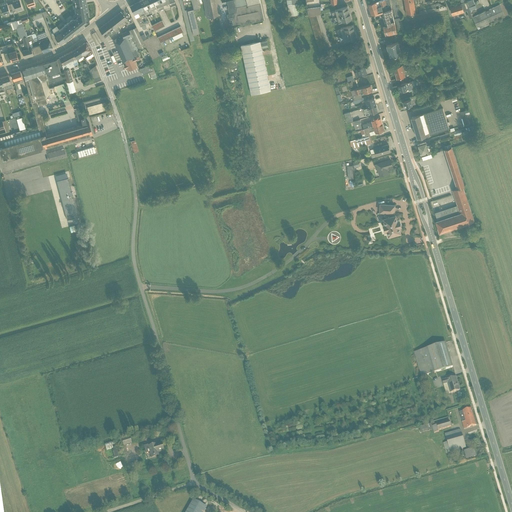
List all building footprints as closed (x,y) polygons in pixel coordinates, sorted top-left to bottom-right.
[(13,3),(10,4),(13,11),(22,8),(19,0),(14,0),(12,1),(13,3)] [(72,18),(59,29),(66,39),(89,21),(85,0),(74,0),(77,17),(74,20),(72,18)] [(146,0),(139,0),(137,1),(143,13),(151,9),(146,0)] [(146,0),(151,9),(158,6),(155,0),(146,0)] [(220,0),(207,0),(212,19),(224,16),(220,0)] [(302,0),(291,0),(294,17),(304,15),(302,0)] [(409,0),(412,14),(422,13),(419,0),(409,0)] [(471,0),(461,3),(463,12),(475,8),(472,0),(471,0)] [(133,18),(143,13),(137,1),(127,6),(133,18)] [(368,4),(370,10),(379,7),(378,1),(368,4)] [(7,3),(0,4),(0,5),(3,14),(13,11),(10,4),(7,5),(7,3)] [(452,15),(463,12),(461,3),(449,7),(452,15)] [(313,8),(314,15),(326,13),(325,6),(313,8)] [(335,24),(351,19),(347,6),(331,11),(335,24)] [(481,26),(510,17),(506,6),(478,15),(481,26)] [(372,15),(381,13),(379,7),(370,10),(372,15)] [(193,11),(198,36),(205,34),(199,9),(193,11)] [(103,38),(127,18),(121,11),(97,30),(103,38)] [(171,26),(168,20),(157,25),(160,31),(166,28),(171,26)] [(340,42),(357,38),(353,25),(336,29),(340,42)] [(384,37),(396,33),(394,25),(382,28),(384,37)] [(186,26),(162,36),(165,43),(178,38),(179,40),(190,36),(186,26)] [(57,44),(65,40),(61,32),(53,37),(57,44)] [(123,38),(114,42),(127,70),(136,65),(123,38)] [(37,45),(40,53),(51,48),(48,40),(37,45)] [(260,41),(240,45),(251,95),(271,91),(260,41)] [(84,58),(92,52),(86,42),(77,47),(83,57),(84,58)] [(388,57),(400,54),(396,42),(385,46),(388,57)] [(37,45),(29,48),(31,55),(40,53),(37,45)] [(155,59),(169,56),(168,46),(165,47),(164,45),(161,45),(162,49),(157,50),(156,48),(158,48),(157,45),(153,45),(155,59)] [(83,57),(77,47),(71,51),(77,60),(83,57)] [(22,58),(31,55),(29,48),(20,51),(22,58)] [(8,61),(17,59),(14,50),(6,53),(8,61)] [(69,69),(78,64),(77,60),(71,51),(59,58),(62,64),(63,70),(69,69)] [(48,83),(63,79),(57,61),(43,66),(43,64),(42,64),(47,79),(48,83)] [(22,70),(25,78),(41,136),(0,147),(0,158),(0,159),(92,133),(89,122),(85,123),(81,108),(73,110),(78,126),(46,135),(38,106),(47,104),(41,81),(47,79),(42,64),(22,70)] [(161,77),(158,64),(144,68),(146,75),(155,72),(156,78),(161,77)] [(396,78),(404,75),(400,64),(392,67),(396,78)] [(355,76),(367,73),(365,66),(353,69),(355,76)] [(12,82),(20,79),(18,72),(10,75),(12,82)] [(0,81),(1,85),(9,83),(7,75),(0,76),(0,81)] [(399,91),(412,86),(409,80),(397,84),(399,91)] [(359,94),(372,91),(370,85),(358,89),(359,94)] [(404,106),(413,104),(410,97),(402,99),(404,106)] [(361,102),(363,108),(375,104),(373,98),(361,102)] [(365,115),(377,111),(375,104),(363,108),(365,115)] [(356,111),(349,113),(352,123),(359,121),(356,111)] [(410,117),(413,127),(425,123),(422,113),(410,117)] [(23,118),(25,130),(31,129),(29,117),(23,118)] [(369,120),(372,127),(382,124),(379,117),(369,120)] [(358,121),(361,129),(368,127),(365,119),(358,121)] [(0,124),(0,133),(13,130),(10,122),(0,124)] [(417,138),(429,135),(425,123),(413,127),(417,138)] [(374,134),(384,131),(382,124),(372,127),(374,134)] [(420,156),(432,152),(428,141),(416,145),(420,156)] [(373,159),(390,154),(387,144),(369,150),(373,159)] [(84,156),(84,157),(102,153),(100,146),(77,152),(79,157),(84,156)] [(467,223),(475,221),(463,187),(465,186),(452,147),(444,149),(457,189),(452,190),(457,205),(435,213),(438,221),(436,222),(440,233),(456,227),(458,233),(469,229),(467,223)] [(64,149),(48,153),(50,161),(66,157),(64,149)] [(395,173),(390,159),(375,164),(379,178),(395,173)] [(64,164),(40,170),(43,182),(67,175),(64,164)] [(365,164),(353,165),(353,179),(359,179),(359,170),(365,169),(365,164)] [(69,179),(57,182),(66,220),(78,217),(69,179)] [(387,237),(402,232),(394,203),(378,203),(378,211),(380,212),(384,222),(382,223),(383,231),(385,230),(387,237)] [(452,341),(420,350),(427,375),(459,366),(452,341)] [(449,393),(459,390),(455,376),(441,380),(443,385),(447,384),(449,393)] [(463,429),(476,425),(471,408),(458,412),(463,429)] [(443,425),(443,424),(438,425),(439,432),(458,427),(457,422),(443,425)] [(427,432),(436,430),(435,424),(426,426),(427,432)] [(470,437),(449,441),(451,453),(473,448),(470,437)] [(157,452),(162,451),(160,442),(146,446),(149,458),(158,455),(157,452)] [(470,450),(472,458),(482,456),(480,448),(470,450)] [(199,498),(191,511),(209,511),(213,505),(199,498)]
